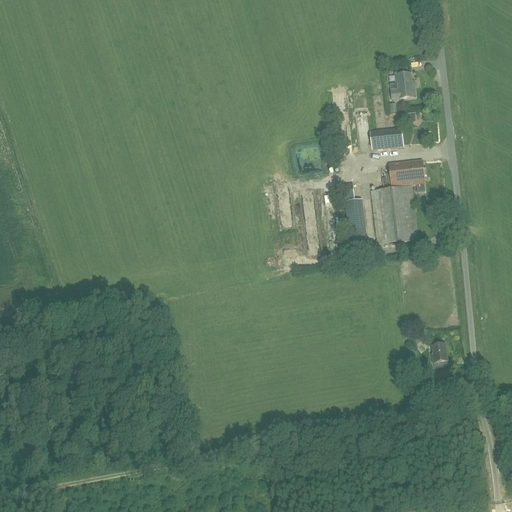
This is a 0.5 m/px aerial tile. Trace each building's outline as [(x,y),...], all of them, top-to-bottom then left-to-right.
[(399,92),(391,93),(393,101),(416,98),(414,87),(412,87),(410,74),(404,75),(403,72),(394,74),(396,83),(398,83),(399,92)] [(400,117),(401,127),(417,126),(417,116),(400,117)] [(372,151),(403,148),(401,129),(370,133),(372,151)] [(390,191),(372,193),(378,247),(419,242),(412,187),(425,185),(425,177),(427,177),(426,170),(424,170),(423,162),(389,166),(392,188),(389,189),(390,191)] [(361,201),(345,203),(349,237),(365,234),(361,201)] [(432,391),(452,388),(449,370),(448,362),(445,345),(432,347),(433,355),(432,356),(433,364),(434,364),(435,372),(429,373),(432,391)] [(412,397),(414,411),(425,410),(423,394),(426,393),(423,383),(407,386),(410,397),(412,397)]
